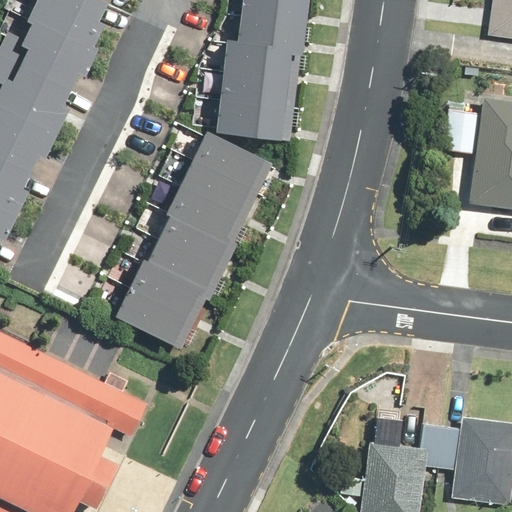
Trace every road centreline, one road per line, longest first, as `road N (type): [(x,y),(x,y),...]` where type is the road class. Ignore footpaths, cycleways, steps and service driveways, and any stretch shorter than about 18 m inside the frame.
road 1 (tertiary): [(313,296),(368,95),(384,0)]
road 2 (residential): [(140,0),(22,262)]
road 3 (tertiary): [(211,511),(313,296)]
road 4 (residential): [(313,296),(511,321)]
